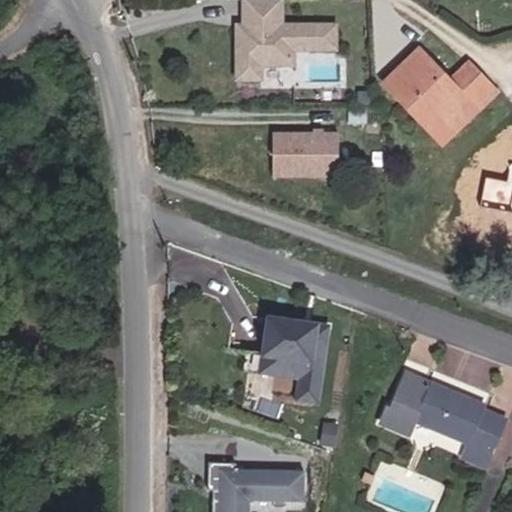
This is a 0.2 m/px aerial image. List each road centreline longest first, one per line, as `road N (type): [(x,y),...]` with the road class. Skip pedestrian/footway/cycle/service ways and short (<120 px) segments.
road 1 (residential): [(144,224),(180,228),(511,349)]
road 2 (tertiary): [(144,224),(143,511)]
road 3 (tertiary): [(81,0),(125,101),(144,224)]
